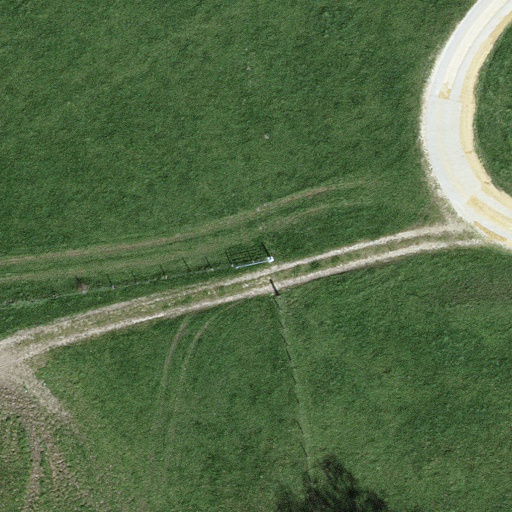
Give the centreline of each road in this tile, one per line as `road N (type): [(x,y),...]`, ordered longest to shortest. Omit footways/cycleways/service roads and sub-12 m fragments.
road 1 (track): [(0,348),(494,218)]
road 2 (unclassified): [(499,0),(453,45),(434,128),(463,205),(511,226)]
